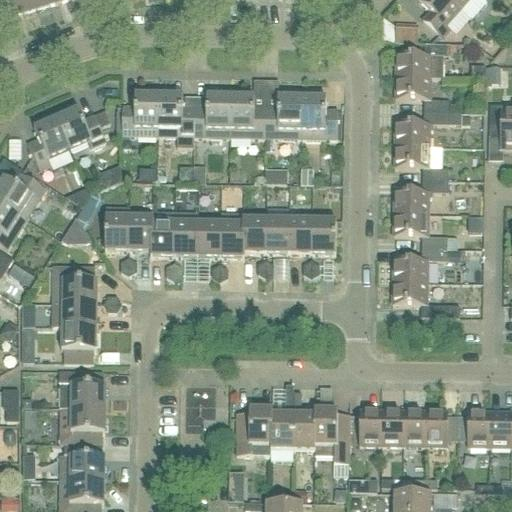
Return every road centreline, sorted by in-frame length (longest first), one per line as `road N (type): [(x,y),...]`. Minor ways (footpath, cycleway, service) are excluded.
road 1 (residential): [(146,511),(149,327),(158,315),(356,315)]
road 2 (unclassified): [(0,85),(114,38),(282,40),(333,31)]
road 3 (residential): [(356,315),(360,75),(333,31)]
road 4 (residential): [(490,373),(490,206),(511,197)]
road 5 (residential): [(490,373),(357,373)]
